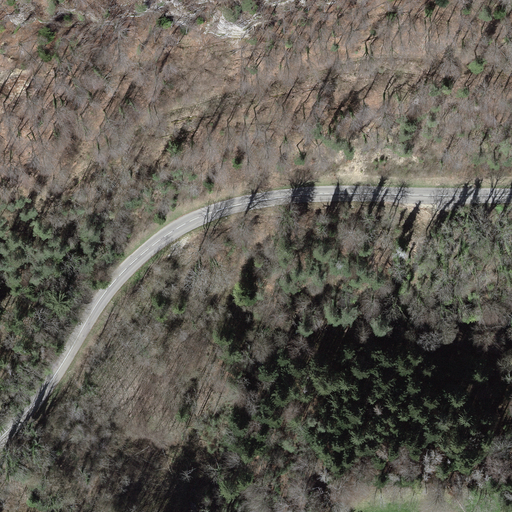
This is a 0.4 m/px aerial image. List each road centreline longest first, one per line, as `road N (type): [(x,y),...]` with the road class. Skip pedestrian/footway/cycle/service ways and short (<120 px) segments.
road 1 (secondary): [(511,195),(314,193),(194,218),(119,274),(44,389),(0,437)]
road 2 (track): [(511,61),(356,58),(178,107),(140,125),(0,230)]
